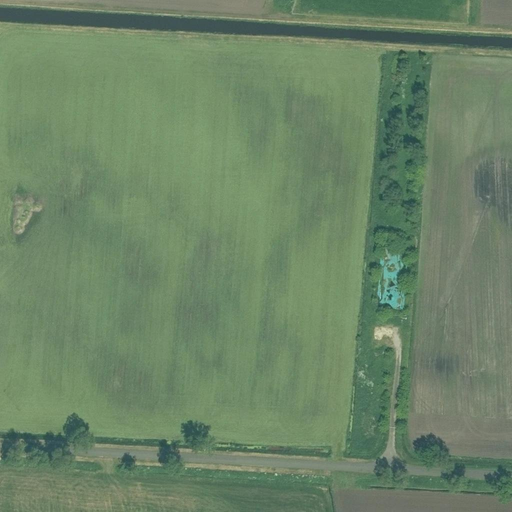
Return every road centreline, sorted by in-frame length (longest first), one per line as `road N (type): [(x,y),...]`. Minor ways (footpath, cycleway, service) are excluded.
road 1 (tertiary): [(511,476),(0,448)]
road 2 (track): [(399,342),(387,470)]
